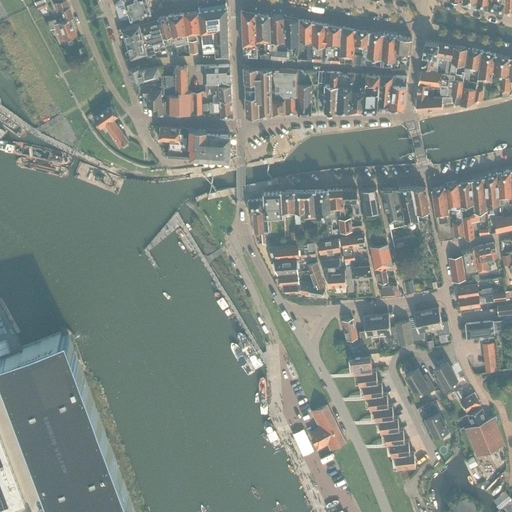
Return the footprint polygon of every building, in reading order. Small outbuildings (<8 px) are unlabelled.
[(64,20),(71,18),(74,17),(67,0),(63,0),(55,4),(57,11),(61,10),(64,20)] [(132,17),(151,11),(147,0),(121,0),(119,1),(115,4),(120,19),(126,19),(132,17)] [(489,0),(488,8),(504,13),(504,0),(489,0)] [(199,11),(203,54),(229,54),(227,7),(199,11)] [(243,44),(244,55),(258,55),(256,12),(242,9),(243,44)] [(193,30),(201,30),(199,11),(184,13),(188,39),(194,38),(193,30)] [(258,55),(271,57),(270,14),(256,12),(258,55)] [(190,54),(188,41),(188,39),(184,13),(169,15),(178,54),(190,54)] [(270,14),(271,57),(286,58),(285,44),(284,17),(270,14)] [(165,46),(175,43),(168,15),(158,18),(158,20),(162,33),(165,46)] [(299,19),(284,17),(285,44),(287,44),(288,58),(298,59),(298,39),(299,19)] [(51,30),(56,28),(60,41),(77,35),(71,18),(64,20),(57,22),(50,25),(51,30)] [(312,43),(312,21),(299,19),(298,39),(303,39),(303,45),(306,45),(306,60),(311,60),(312,43)] [(141,25),(147,52),(147,56),(156,55),(168,55),(162,33),(158,20),(141,25)] [(312,43),(326,44),(327,23),(312,21),(312,43)] [(326,44),(340,44),(341,26),(327,23),(326,44)] [(140,24),(123,29),(131,57),(147,52),(141,25),(140,24)] [(341,26),(340,44),(340,63),(345,63),(344,56),(353,56),(352,64),(364,65),(364,59),(372,60),(373,58),(381,59),(383,33),(370,31),(368,51),(368,54),(354,53),(354,45),(355,29),(341,26)] [(362,51),(368,51),(370,31),(355,29),(354,45),(363,45),(362,51)] [(388,67),(395,68),(398,36),(383,33),(381,59),(380,66),(383,67),(384,59),(388,60),(388,67)] [(401,57),(410,58),(412,38),(398,36),(395,68),(400,68),(401,57)] [(198,54),(196,43),(195,43),(195,40),(188,41),(190,54),(198,54)] [(439,42),(425,40),(423,54),(424,54),(437,56),(439,42)] [(438,55),(448,56),(446,73),(450,73),(454,45),(440,42),(438,55)] [(464,79),(464,75),(465,71),(462,70),(461,73),(457,73),(455,71),(456,67),(458,64),(458,61),(464,62),(467,47),(454,45),(450,73),(455,74),(454,78),(464,79)] [(470,70),(479,70),(482,50),(468,48),(465,71),(464,75),(464,79),(463,82),(468,82),(468,80),(470,70)] [(496,53),(482,50),(478,77),(491,79),(496,53)] [(438,66),(440,56),(424,54),(422,65),(427,65),(438,66)] [(496,54),(493,71),(508,73),(510,56),(496,54)] [(230,64),(219,65),(205,65),(196,65),(196,69),(205,69),(205,81),(205,91),(210,91),(210,82),(218,81),(220,82),(220,84),(231,83),(230,64)] [(177,90),(179,90),(188,90),(187,65),(176,66),(176,74),(177,87),(177,90)] [(133,82),(143,79),(143,78),(159,74),(158,66),(147,66),(140,67),(129,67),(129,68),(133,82)] [(244,66),(247,115),(259,115),(259,110),(258,88),(258,67),(244,66)] [(258,67),(258,88),(259,110),(259,115),(272,114),(272,96),(272,68),(258,67)] [(275,95),(285,95),(285,68),(272,68),(272,96),(275,96),(275,95)] [(285,101),(285,113),(298,113),(298,69),(285,68),(285,95),(285,101)] [(311,112),(311,83),(306,83),(307,78),(307,70),(298,69),(298,113),(311,112)] [(460,105),(463,82),(464,79),(454,78),(455,74),(421,70),(418,84),(441,86),(440,88),(440,94),(448,95),(448,94),(451,94),(456,95),(456,96),(454,106),(460,105)] [(331,71),(330,84),(324,84),(324,111),(338,111),(339,86),(340,72),(331,71)] [(354,81),(355,73),(349,73),(347,87),(339,86),(338,111),(351,110),(352,90),(352,81),(354,81)] [(352,90),(351,110),(364,110),(366,74),(362,73),(360,91),(352,90)] [(177,87),(176,74),(165,75),(166,88),(177,87)] [(377,104),(380,74),(366,74),(364,110),(377,109),(377,104)] [(393,75),(380,74),(377,104),(377,109),(390,109),(393,75)] [(403,108),(407,76),(393,75),(390,109),(403,108)] [(502,93),(509,92),(510,92),(511,80),(509,80),(510,76),(502,75),(500,89),(502,93)] [(474,102),(476,89),(476,81),(468,80),(468,82),(463,82),(460,105),(474,102)] [(220,84),(220,82),(218,81),(210,82),(210,91),(217,91),(217,95),(214,95),(214,102),(221,102),(221,98),(227,98),(232,98),(231,84),(220,84)] [(440,88),(441,86),(418,84),(417,98),(434,97),(434,88),(440,88)] [(161,101),(161,93),(164,93),(164,86),(156,86),(156,85),(143,85),(143,95),(148,95),(148,105),(152,105),(152,113),(165,113),(165,101),(161,101)] [(476,89),(474,102),(481,101),(483,89),(476,89)] [(179,99),(167,99),(167,113),(193,113),(193,99),(192,99),(192,90),(188,90),(179,90),(179,99)] [(201,91),(193,91),(194,113),(202,113),(201,91)] [(285,113),(285,101),(285,95),(275,95),(275,96),(272,96),(272,114),(285,113)] [(423,110),(437,109),(443,108),(443,103),(452,102),(452,97),(442,97),(434,97),(417,98),(416,111),(423,110)] [(211,112),(221,112),(221,117),(233,117),(232,98),(227,98),(221,98),(221,102),(214,102),(211,102),(211,112)] [(118,116),(111,106),(94,118),(101,128),(105,125),(114,137),(120,147),(129,141),(113,119),(118,116)] [(180,128),(160,126),(159,140),(178,141),(180,128)] [(190,128),(189,146),(191,147),(190,151),(190,158),(230,161),(231,135),(206,134),(207,130),(195,129),(195,128),(190,128)] [(182,143),(168,141),(167,150),(172,150),(182,151),(182,143)] [(182,151),(172,150),(167,150),(167,157),(190,158),(190,151),(182,151)] [(504,203),(504,199),(511,198),(511,171),(498,173),(498,178),(499,203),(504,203)] [(499,203),(498,178),(498,173),(484,176),(485,182),(486,210),(487,210),(486,204),(499,203)] [(471,180),(474,204),(475,215),(463,217),(462,217),(465,235),(464,235),(465,239),(474,237),(473,221),(479,220),(478,211),(486,210),(485,182),(484,176),(471,180)] [(474,204),(471,180),(458,183),(461,206),(465,205),(474,204)] [(461,206),(458,183),(445,186),(449,209),(455,207),(461,206)] [(432,189),(440,240),(453,238),(449,209),(445,186),(432,189)] [(403,216),(404,222),(418,219),(416,212),(417,212),(412,187),(398,187),(404,214),(403,216)] [(430,211),(426,187),(412,187),(417,212),(419,221),(418,222),(420,229),(424,228),(423,221),(423,220),(421,212),(430,211)] [(343,189),(344,202),(354,202),(355,215),(360,214),(357,188),(343,189)] [(361,189),(365,213),(381,210),(376,188),(361,189)] [(381,188),(387,223),(402,220),(396,188),(381,188)] [(334,209),(334,207),(330,207),(328,189),(315,190),(316,217),(326,217),(327,225),(331,225),(331,216),(334,216),(334,209)] [(342,215),(342,218),(345,218),(342,189),(328,189),(330,207),(334,207),(334,209),(339,209),(340,215),(342,215)] [(281,191),(282,196),(283,212),(295,210),(294,190),(281,191)] [(295,210),(295,223),(300,223),(299,210),(304,209),(305,215),(316,214),(315,190),(294,190),(295,210)] [(263,218),(264,231),(269,230),(267,217),(283,216),(283,212),(282,196),(281,191),(264,192),(265,217),(263,218)] [(263,212),(262,199),(248,200),(249,213),(253,213),(263,212)] [(455,237),(464,235),(465,235),(462,217),(463,217),(462,210),(466,209),(465,205),(461,206),(455,207),(457,221),(453,222),(455,237)] [(264,231),(263,218),(263,212),(253,213),(254,233),(262,232),(263,243),(266,243),(264,231)] [(500,218),(500,231),(511,228),(511,218),(511,216),(511,215),(500,218)] [(363,228),(362,225),(357,225),(351,226),(351,217),(345,218),(342,218),(339,219),(340,232),(362,229),(363,228)] [(371,246),(388,243),(385,231),(369,234),(371,246)] [(345,261),(355,259),(354,252),(351,252),(350,246),(366,243),(364,234),(360,235),(341,238),(344,252),(345,260),(345,261)] [(318,241),(320,254),(340,250),(338,238),(318,241)] [(299,257),(299,249),(308,248),(308,252),(315,251),(313,242),(307,243),(298,244),(269,247),(274,259),(279,259),(299,257)] [(473,246),(478,272),(488,270),(486,259),(497,257),(495,242),(473,246)] [(388,243),(371,246),(375,268),(393,266),(388,243)] [(473,248),(462,251),(463,255),(463,260),(465,270),(478,268),(473,248)] [(510,253),(502,254),(504,264),(511,263),(510,253)] [(340,269),(340,258),(329,259),(329,255),(321,255),(321,260),(323,270),(340,269)] [(465,270),(463,260),(463,255),(449,257),(452,281),(466,279),(465,270)] [(278,271),(300,270),(299,257),(279,259),(274,259),(278,271)] [(316,262),(307,264),(314,283),(320,284),(325,285),(316,262)] [(345,269),(346,284),(353,283),(353,277),(372,275),(370,265),(353,267),(353,265),(346,266),(347,269),(345,269)] [(380,282),(389,281),(388,274),(395,273),(393,266),(375,268),(378,282),(380,282)] [(346,286),(346,284),(345,269),(327,271),(328,287),(346,286)] [(278,272),(282,292),(283,293),(298,292),(300,271),(278,272)] [(299,293),(309,295),(311,283),(303,282),(302,271),(300,271),(298,292),(299,293)] [(395,273),(388,274),(389,281),(380,282),(381,296),(400,294),(395,273)] [(405,281),(407,293),(415,291),(412,279),(405,281)] [(320,284),(314,283),(311,283),(309,295),(322,298),(325,285),(320,284)] [(478,291),(477,284),(458,286),(459,297),(493,293),(492,287),(488,287),(482,288),(482,289),(482,290),(478,291)] [(508,290),(493,292),(494,300),(509,298),(508,290)] [(480,306),(479,299),(485,298),(486,302),(494,301),(493,293),(459,297),(461,308),(480,306)] [(498,314),(511,312),(511,303),(497,304),(498,314)] [(439,306),(438,307),(427,310),(431,330),(438,328),(439,334),(450,332),(448,320),(442,321),(439,306)] [(417,326),(410,328),(409,321),(402,322),(406,343),(413,342),(412,340),(425,337),(423,331),(431,330),(427,310),(415,312),(415,311),(414,312),(417,326)] [(396,326),(391,327),(389,312),(388,312),(388,313),(376,315),(379,335),(386,334),(386,340),(399,338),(399,344),(406,343),(402,322),(395,323),(396,326)] [(364,316),(364,315),(365,330),(359,331),(361,343),(372,342),(371,335),(379,335),(376,315),(364,316)] [(347,339),(352,338),(354,337),(356,346),(359,345),(353,318),(342,321),(347,339)] [(495,336),(494,329),(494,327),(493,322),(493,320),(492,320),(466,323),(467,338),(495,336)] [(135,511),(69,334),(0,359),(0,364),(48,493),(55,511),(54,511),(135,511)] [(495,342),(482,343),(484,352),(496,350),(495,342)] [(373,369),(371,356),(352,359),(354,372),(358,371),(373,369)] [(435,368),(441,378),(436,381),(444,394),(453,388),(450,383),(457,379),(446,361),(435,368)] [(497,362),(485,364),(486,371),(498,370),(497,362)] [(0,510),(48,493),(0,364),(0,510)] [(378,381),(378,380),(376,368),(373,369),(358,371),(359,384),(363,383),(378,381)] [(406,374),(416,392),(423,388),(426,394),(435,388),(428,375),(423,378),(417,368),(406,374)] [(383,393),(383,392),(382,380),(378,380),(378,381),(363,383),(365,396),(369,395),(368,395),(383,393)] [(461,401),(460,401),(466,411),(470,409),(471,412),(480,409),(477,405),(480,403),(481,403),(475,392),(464,399),(462,396),(464,395),(460,388),(454,392),(459,399),(459,398),(461,401)] [(373,406),(389,404),(387,392),(383,392),(383,393),(368,395),(369,395),(370,407),(373,407),(373,406)] [(428,417),(427,417),(436,436),(448,431),(439,412),(440,412),(435,403),(424,408),(428,417)] [(480,409),(471,412),(468,414),(473,425),(465,428),(477,456),(505,444),(494,416),(487,419),(482,407),(480,403),(477,405),(480,409)] [(312,411),(320,427),(310,432),(318,449),(328,444),(331,449),(345,442),(327,404),(312,411)] [(389,404),(373,406),(373,407),(374,407),(375,419),(379,419),(379,418),(394,416),(393,404),(389,404)] [(394,416),(379,418),(379,419),(381,431),(385,431),(385,430),(400,428),(398,415),(394,416)] [(400,428),(385,430),(385,431),(386,443),(390,442),(405,440),(405,439),(403,427),(400,428)] [(410,452),(410,451),(409,439),(405,439),(405,440),(390,442),(392,455),(396,454),(395,454),(410,452)] [(416,464),(414,451),(410,451),(410,452),(395,454),(396,454),(397,466),(416,464)] [(473,456),(466,459),(471,468),(478,465),(473,456)] [(511,498),(505,491),(493,501),(500,508),(501,509),(503,507),(511,500),(511,499),(511,498)]
